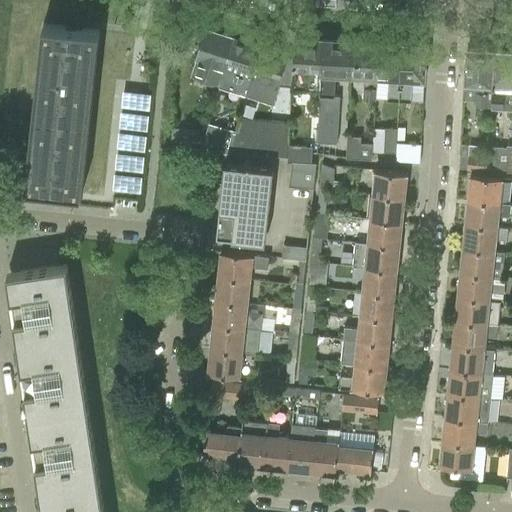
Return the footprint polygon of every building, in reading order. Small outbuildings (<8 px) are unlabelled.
[(29,147),(26,188),(45,190),(49,190),(81,193),(98,31),(98,30),(62,26),(42,24),(29,147)] [(196,59),(192,75),(218,83),(223,68),(224,68),(233,38),(206,29),(196,59)] [(223,68),(218,83),(246,92),(261,46),(233,38),(224,68),(223,68)] [(293,57),(291,88),(320,90),(324,40),(320,40),(295,38),(293,57)] [(319,117),(318,142),(337,144),(340,96),(335,96),(336,75),(351,76),(353,42),(324,40),(320,90),(319,117)] [(353,42),(351,76),(364,77),(378,78),(380,43),(367,42),(353,42)] [(380,43),(378,78),(389,79),(388,99),(392,99),(399,100),(403,45),(380,43)] [(403,45),(399,100),(412,101),(413,79),(424,80),(425,73),(426,46),(403,45)] [(289,55),(261,46),(246,92),(274,101),(289,55)] [(466,49),(463,99),(475,99),(475,105),(491,106),(495,51),(466,49)] [(511,51),(495,51),(491,106),(511,107),(511,51)] [(363,86),(363,99),(376,100),(377,87),(363,86)] [(140,191),(147,91),(117,89),(110,189),(140,191)] [(235,132),(230,154),(256,155),(257,155),(287,157),(288,145),(290,122),(238,117),(235,132)] [(207,125),(201,152),(230,154),(235,132),(221,129),(207,125)] [(171,128),(171,141),(182,142),(182,129),(171,128)] [(373,128),(372,151),(386,152),(396,152),(397,128),(387,128),(385,128),(384,129),(373,128)] [(347,135),(346,157),(347,157),(349,157),(371,158),(372,143),(360,143),(360,136),(347,135)] [(420,161),(421,143),(397,142),(396,160),(420,161)] [(287,157),(286,161),(292,161),(311,162),(312,146),(288,145),(287,157)] [(487,157),(487,170),(511,171),(511,145),(506,146),(506,148),(488,146),(487,157)] [(468,155),(467,168),(487,170),(487,157),(468,155)] [(288,186),(313,189),(316,164),(291,161),(288,186)] [(273,168),(224,162),(216,236),(265,241),(273,168)] [(321,164),(318,188),(326,189),(327,189),(331,190),(333,169),(321,164)] [(374,169),(372,194),(404,197),(407,172),(374,169)] [(471,174),(469,199),(500,202),(503,177),(471,174)] [(318,188),(317,205),(325,206),(327,189),(326,189),(318,188)] [(372,194),(369,218),(402,221),(404,197),(372,194)] [(469,199),(466,223),(497,226),(499,214),(511,215),(511,209),(511,203),(500,202),(469,199)] [(316,212),(314,237),(321,237),(322,238),(326,238),(326,236),(326,231),(328,214),(316,212)] [(369,218),(366,242),(399,246),(402,221),(369,218)] [(466,223),(464,247),(495,250),(496,238),(509,239),(510,227),(497,226),(466,223)] [(314,237),(312,261),(320,262),(320,260),(322,238),(321,237),(314,237)] [(355,241),(352,265),(364,266),(397,270),(399,246),(366,242),(355,241)] [(283,244),(282,258),(305,260),(307,247),(284,245),(284,244),(283,244)] [(464,247),(461,271),(492,274),(495,250),(464,247)] [(221,251),(219,276),(250,279),(252,267),(268,268),(269,256),(221,251)] [(310,279),(309,286),(317,286),(324,287),(327,263),(326,262),(324,262),(320,262),(312,261),(310,279)] [(104,511),(67,264),(55,265),(19,271),(8,272),(43,511),(104,511)] [(364,266),(361,291),(394,294),(397,270),(364,266)] [(461,271),(459,295),(501,300),(501,299),(490,298),(492,274),(461,271)] [(219,276),(216,300),(248,303),(250,279),(219,276)] [(309,286),(307,310),(314,310),(317,286),(309,286)] [(361,291),(359,315),(392,318),(394,294),(361,291)] [(459,295),(456,319),(487,323),(498,324),(501,300),(459,295)] [(216,300),(213,324),(262,329),(263,312),(247,311),(248,303),(216,300)] [(291,308),(289,332),(299,333),(301,309),(291,308)] [(345,326),(344,338),(389,342),(392,318),(359,315),(358,327),(345,326)] [(456,319),(454,344),(485,347),(486,336),(497,337),(498,324),(487,323),(456,319)] [(213,324),(211,348),(242,351),(259,353),(262,329),(213,324)] [(289,332),(287,356),(297,357),(299,333),(289,332)] [(303,335),(301,351),(315,352),(316,336),(303,335)] [(341,362),(354,363),(387,367),(389,342),(344,338),(341,362)] [(454,344),(451,368),(492,372),(494,350),(484,349),(485,347),(454,344)] [(242,351),(211,348),(208,373),(240,376),(242,351)] [(297,357),(287,356),(285,381),(295,382),(297,357)] [(301,358),(299,383),(306,383),(307,375),(313,375),(316,376),(317,359),(314,359),(312,359),(301,358)] [(387,367),(354,363),(353,376),(341,374),(339,387),(384,392),(387,367)] [(451,368),(449,392),(490,396),(493,373),(491,373),(492,372),(451,368)] [(210,395),(235,397),(237,381),(212,379),(210,395)] [(237,381),(235,397),(245,398),(247,383),(237,381)] [(279,393),(278,394),(295,396),(296,389),(279,387),(279,393)] [(296,389),(295,396),(318,399),(319,391),(296,389)] [(449,392),(446,416),(488,420),(490,396),(449,392)] [(342,409),(354,410),(356,394),(344,393),(342,409)] [(356,394),(354,410),(377,413),(379,397),(356,394)] [(446,416),(444,440),(475,444),(476,431),(487,433),(488,420),(446,416)] [(237,462),(263,465),(266,433),(267,422),(243,420),(239,457),(239,462),(237,462)] [(266,433),(263,465),(288,468),(291,435),(279,434),(278,434),(279,424),(267,422),(266,433)] [(288,468),(312,470),(316,430),(317,428),(292,425),(291,435),(288,468)] [(207,430),(204,453),(239,457),(242,434),(227,432),(222,432),(207,430)] [(316,430),(312,470),(337,473),(338,472),(336,472),(336,467),(337,467),(339,444),(340,441),(327,439),(328,431),(316,430)] [(444,440),(441,465),(452,466),(451,476),(483,480),(487,445),(475,444),(444,440)] [(374,447),(339,444),(337,467),(371,471),(374,447)]
